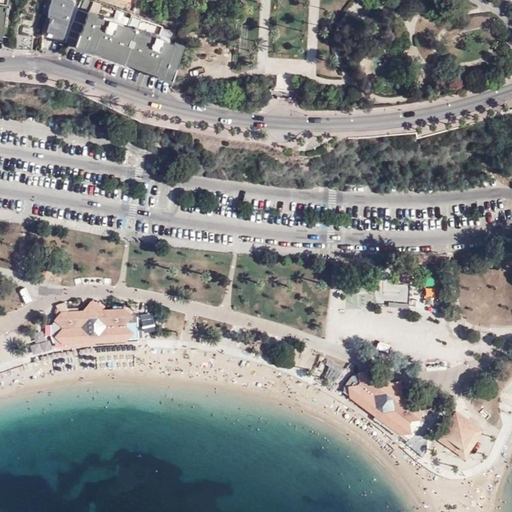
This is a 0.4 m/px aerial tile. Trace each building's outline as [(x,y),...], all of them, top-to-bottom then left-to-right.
[(65,43),(79,7),(80,3),(70,0),(50,0),(46,15),(49,17),(45,30),(46,37),(65,43)] [(146,65),(175,75),(178,67),(176,67),(185,45),(183,44),(187,34),(178,31),(174,41),(159,35),(162,25),(131,14),(126,24),(97,13),(101,3),(93,0),(92,1),(88,0),(81,0),(80,3),(79,7),(89,11),(81,33),(80,32),(76,40),(100,48),(146,65)] [(0,5),(0,35),(11,38),(18,9),(0,5)] [(13,49),(31,50),(32,37),(13,36),(13,49)] [(511,66),(511,63),(500,67),(502,70),(504,70),(506,74),(511,72),(510,68),(511,66)] [(55,268),(51,263),(37,263),(37,276),(46,276),(55,268)] [(125,339),(124,323),(131,314),(123,307),(103,308),(92,297),(82,308),(61,309),(54,318),(62,326),(63,342),(125,339)] [(349,395),(399,432),(409,419),(419,417),(418,407),(402,394),(400,379),(385,382),(368,369),(358,372),(359,382),(348,385),(349,395)] [(342,385),(343,391),(349,395),(348,385),(359,382),(358,372),(351,374),(342,385)] [(443,446),(473,445),(482,431),(453,412),(435,441),(443,446)] [(399,432),(410,430),(409,419),(399,432)] [(464,460),(473,445),(443,446),(464,460)]
